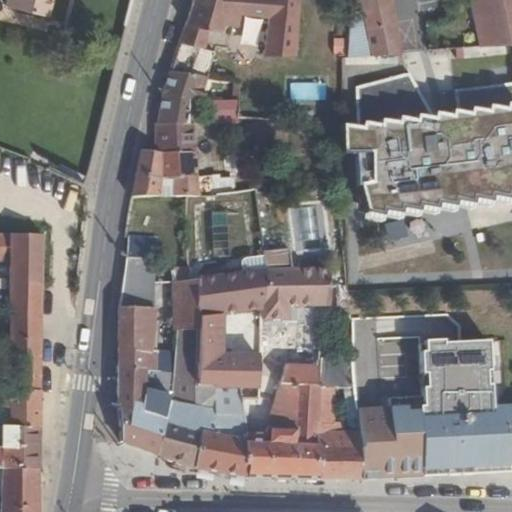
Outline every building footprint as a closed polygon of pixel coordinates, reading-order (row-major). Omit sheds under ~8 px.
[(2,0),(1,6),(38,14),(40,0),(2,0)] [(191,0),(190,3),(225,9),(227,0),(191,0)] [(291,55),(295,0),(227,0),(225,9),(237,12),(267,17),(262,54),(291,55)] [(343,59),(398,54),(386,0),(348,0),(344,56),(343,59)] [(478,46),(509,43),(503,0),(472,0),(469,1),(478,46)] [(511,0),(503,0),(509,43),(511,42),(511,0)] [(168,74),(197,78),(203,78),(208,55),(200,53),(207,28),(218,31),(221,21),(233,24),(237,12),(225,9),(190,3),(168,74)] [(405,73),(351,87),(352,128),(352,139),(364,138),(365,155),(365,181),(354,183),(355,213),(378,217),(379,212),(396,214),(397,209),(414,212),(415,207),(433,210),(434,204),(451,207),(452,202),(469,205),(470,199),(488,202),(488,197),(506,200),(507,194),(511,195),(511,82),(452,90),(455,112),(447,111),(446,116),(429,113),(428,115),(405,73)] [(158,124),(193,128),(193,99),(197,78),(168,74),(162,92),(158,124)] [(208,100),(234,101),(239,83),(228,81),(225,91),(210,91),(208,100)] [(325,82),(290,83),(290,101),(326,100),(325,82)] [(237,121),(237,117),(234,101),(208,100),(206,100),(206,122),(237,121)] [(193,175),(193,152),(193,128),(158,124),(156,123),(155,153),(154,179),(193,175)] [(352,139),(352,128),(337,126),(338,156),(365,155),(364,138),(352,139)] [(193,194),(193,175),(154,179),(155,153),(141,151),(130,197),(183,194),(193,194)] [(200,177),(199,188),(232,191),(233,179),(200,177)] [(7,236),(7,262),(7,367),(7,374),(7,391),(37,392),(37,237),(7,236)] [(142,311),(150,311),(153,257),(154,240),(126,238),(125,264),(120,289),(118,301),(142,302),(142,311)] [(260,258),(260,273),(295,270),(294,252),(294,249),(260,252),(260,258)] [(150,311),(168,314),(170,282),(171,270),(171,258),(153,257),(150,311)] [(239,274),(260,273),(260,258),(241,259),(239,265),(239,274)] [(170,282),(183,281),(183,269),(171,270),(170,282)] [(321,308),(345,307),(343,286),(342,269),(302,272),(302,269),(295,270),(260,273),(259,310),(321,308)] [(223,357),(221,314),(259,310),(260,273),(239,274),(190,278),(190,281),(183,281),(170,282),(168,314),(175,315),(175,320),(176,326),(179,326),(195,327),(195,329),(192,384),(209,384),(209,386),(225,387),(237,387),(257,387),(258,358),(223,357)] [(148,351),(150,311),(142,311),(142,302),(118,301),(117,307),(117,366),(144,367),(152,368),(153,351),(148,351)] [(338,320),(346,320),(345,307),(321,308),(320,321),(338,320)] [(176,326),(175,320),(168,320),(168,330),(176,330),(176,326)] [(350,360),(349,353),(347,329),(346,320),(338,320),(341,360),(350,360)] [(184,330),(176,330),(176,353),(176,369),(175,376),(183,377),(184,330)] [(361,434),(356,435),(358,479),(511,471),(511,408),(493,410),(490,344),(420,348),(423,409),(357,412),(361,434)] [(176,369),(176,353),(153,351),(152,368),(176,369)] [(316,480),(358,479),(356,435),(331,435),(331,387),(352,387),(350,360),(341,360),(318,360),(317,387),(316,480)] [(144,367),(117,366),(116,407),(119,407),(142,415),(144,367)] [(175,376),(176,369),(152,368),(144,367),(142,415),(119,407),(119,442),(154,455),(173,403),(174,401),(174,399),(159,399),(160,375),(175,376)] [(174,399),(175,376),(160,375),(159,399),(174,399)] [(154,455),(189,469),(197,430),(207,434),(207,420),(197,417),(198,411),(208,414),(209,390),(209,386),(209,384),(192,384),(192,408),(173,403),(154,455)] [(261,479),(316,480),(317,387),(294,385),(292,428),(263,428),(263,435),(261,479)] [(6,427),(36,431),(37,392),(7,391),(0,390),(0,406),(7,409),(6,427)] [(243,427),(240,401),(238,390),(225,390),(209,390),(208,414),(207,420),(216,420),(216,414),(226,414),(226,427),(243,427)] [(348,426),(355,425),(354,408),(344,409),(344,419),(348,426)] [(0,467),(4,468),(35,470),(36,431),(6,427),(1,426),(0,432),(0,443),(0,467)] [(219,429),(219,438),(207,437),(207,434),(197,430),(189,469),(244,478),(246,463),(244,463),(244,434),(243,427),(226,427),(226,429),(219,429)] [(244,478),(261,479),(263,435),(244,434),(244,463),(246,463),(244,478)] [(2,508),(37,506),(35,470),(4,468),(3,488),(2,508)]
